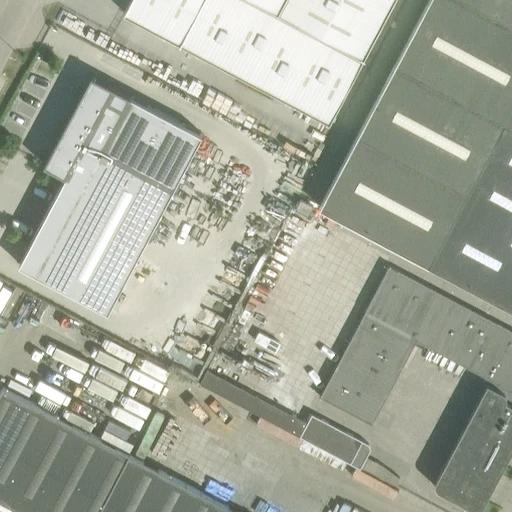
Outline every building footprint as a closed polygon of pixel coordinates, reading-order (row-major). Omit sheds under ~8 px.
[(130,0),(124,12),(329,121),(393,0),(130,0)] [(511,0),(428,0),(319,205),(428,264),(511,308),(511,0)] [(65,176),(19,264),(108,311),(202,133),(91,75),(43,164),(65,176)] [(313,205),(300,198),(295,208),(307,215),(313,205)] [(438,489),(479,511),(511,449),(511,331),(389,265),(319,396),(371,424),(416,339),(489,378),(435,480),(435,481),(434,482),(434,483),(434,484),(435,485),(435,486),(436,487),(436,488),(437,488),(438,489)] [(0,390),(0,499),(24,511),(97,511),(129,453),(3,386),(0,390)] [(290,413),(282,428),(359,469),(369,451),(369,449),(369,448),(369,447),(369,446),(369,445),(368,444),(368,443),(367,443),(366,442),(311,412),(306,421),(290,413)] [(240,511),(129,453),(97,511),(362,511),(354,507),(351,511),(240,511)] [(336,511),(345,511),(350,503),(342,500),(336,511)]
